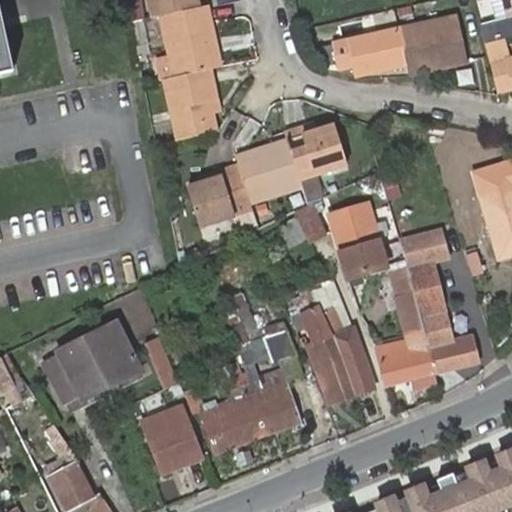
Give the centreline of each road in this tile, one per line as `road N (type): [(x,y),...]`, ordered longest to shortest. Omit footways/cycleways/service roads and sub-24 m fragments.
road 1 (residential): [(511,122),(389,101),(284,69),(268,0)]
road 2 (tertiary): [(511,391),(263,499)]
